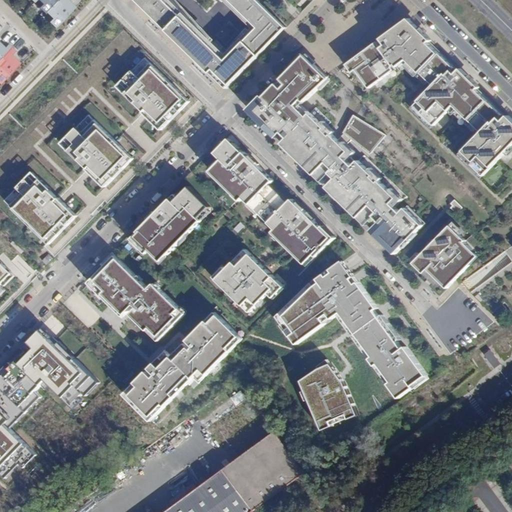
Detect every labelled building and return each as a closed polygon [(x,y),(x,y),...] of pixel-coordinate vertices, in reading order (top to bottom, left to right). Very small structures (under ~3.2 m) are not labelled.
[(36,0),(41,5),(38,8),(44,15),(45,14),(45,13),(57,0),(36,0)] [(48,23),(55,29),(76,8),(67,0),(57,0),(45,13),(45,14),(51,19),(48,23)] [(259,0),(136,0),(174,36),(188,22),(165,0),(230,0),(246,15),(260,1),(259,0)] [(188,22),(174,36),(194,56),(227,88),(287,27),(260,1),(246,15),(259,28),(227,60),(188,22)] [(484,176),(511,147),(511,118),(509,115),(506,118),(477,89),(480,87),(461,68),(458,71),(429,43),(432,40),(410,18),(351,61),(370,88),(395,69),(393,67),(394,67),(397,64),(399,66),(408,59),(422,72),(424,70),(437,82),(434,85),(419,101),(426,108),(422,112),(435,125),(455,105),(469,120),(472,118),(484,131),(464,151),(473,159),(470,162),(484,176)] [(4,48),(0,44),(0,59),(11,48),(8,45),(4,48)] [(0,85),(20,65),(11,56),(15,52),(11,48),(0,59),(0,85)] [(373,231),(397,254),(427,223),(417,213),(410,206),(404,213),(394,204),(400,199),(361,161),(359,164),(353,158),(349,161),(346,158),(352,152),(347,148),(340,141),(336,137),(312,114),(309,117),(298,106),(304,100),(307,103),(310,99),(330,79),(329,77),(306,55),(251,111),(278,138),(280,136),(285,141),(283,143),(323,182),(332,173),(337,178),(328,187),(368,225),(376,217),(381,222),(373,231)] [(151,63),(146,57),(133,70),(138,76),(151,63)] [(162,130),(190,101),(151,63),(138,76),(133,70),(124,79),(132,86),(125,93),(136,104),(137,103),(145,111),(144,112),(162,130)] [(424,70),(422,72),(427,78),(434,85),(437,82),(424,70)] [(132,86),(124,79),(117,86),(125,93),(132,86)] [(426,108),(419,101),(415,105),(422,112),(426,108)] [(83,133),(95,120),(90,114),(77,127),(83,133)] [(355,115),(346,135),(354,141),(371,154),(387,135),(355,115)] [(472,118),(469,120),(474,125),(481,133),(484,131),(472,118)] [(95,120),(83,133),(77,127),(68,136),(76,143),(69,150),(80,161),(81,160),(89,168),(88,169),(106,187),(134,158),(95,120)] [(346,135),(340,141),(347,148),(354,141),(346,135)] [(76,143),(68,136),(62,143),(69,150),(76,143)] [(247,154),(233,140),(218,155),(225,161),(213,173),(238,197),(241,194),(261,213),(273,225),(270,228),(273,231),(309,267),(335,240),(323,228),(295,201),(293,204),(274,185),(277,183),(247,154)] [(473,159),(464,151),(462,154),(470,162),(473,159)] [(41,179),(34,171),(27,178),(35,186),(41,179)] [(41,179),(35,186),(27,178),(19,187),(24,192),(11,205),(51,244),(79,215),(60,197),(60,198),(51,190),(52,189),(41,179)] [(176,194),(132,239),(147,254),(159,242),(171,253),(203,220),(201,218),(212,207),(190,186),(180,197),(176,194)] [(24,192),(19,187),(6,200),(11,205),(24,192)] [(456,200),(452,204),(454,206),(452,208),(458,214),(464,207),(456,200)] [(492,244),(511,223),(511,219),(503,211),(481,233),(492,244)] [(323,228),(335,240),(337,238),(335,236),(325,226),(323,228)] [(445,231),(418,259),(433,273),(448,288),(457,279),(471,265),(469,263),(473,259),(469,255),(474,250),(465,242),(467,240),(455,228),(448,235),(445,231)] [(268,246),(259,255),(271,267),(280,257),(268,246)] [(285,286),(247,249),(227,269),(225,267),(216,277),(252,311),(270,293),(274,297),(285,286)] [(117,256),(113,252),(101,265),(104,268),(117,256)] [(42,261),(46,265),(53,258),(48,254),(42,261)] [(104,268),(90,283),(111,304),(119,311),(121,309),(126,315),(132,308),(135,311),(132,314),(153,334),(156,332),(163,338),(187,314),(156,283),(151,289),(117,256),(104,268)] [(0,290),(4,287),(1,285),(13,273),(0,260),(0,290)] [(344,260),(341,263),(357,284),(360,282),(357,277),(353,272),(349,266),(344,260)] [(357,284),(341,263),(319,279),(322,282),(316,286),(313,282),(279,316),(285,324),(289,321),(298,332),(293,336),(299,344),(328,323),(324,318),(330,314),(333,319),(342,313),(354,329),(374,356),(371,358),(401,398),(415,387),(414,386),(429,375),(407,346),(404,348),(399,341),(402,339),(384,314),(381,316),(376,310),(379,308),(360,282),(357,284)] [(111,304),(109,305),(123,318),(124,317),(119,311),(111,304)] [(237,346),(244,339),(217,312),(173,357),(168,351),(155,364),(152,368),(154,370),(152,373),(149,370),(126,394),(139,407),(141,404),(156,418),(190,383),(195,378),(197,379),(201,383),(237,346)] [(330,314),(324,318),(328,323),(333,319),(330,314)] [(289,321),(285,324),(293,336),(298,332),(289,321)] [(0,466),(6,473),(17,461),(20,464),(33,451),(10,429),(4,423),(36,391),(47,379),(65,397),(66,396),(74,403),(84,393),(97,379),(76,358),(74,360),(66,353),(68,350),(47,330),(42,336),(36,331),(20,347),(26,352),(13,364),(5,373),(0,377),(0,385),(1,386),(0,386),(0,466)] [(405,343),(402,339),(399,341),(404,348),(407,346),(405,343)] [(491,349),(486,352),(494,367),(499,364),(491,349)] [(74,360),(76,358),(68,350),(66,353),(74,360)] [(153,363),(155,364),(168,351),(166,350),(153,363)] [(2,371),(5,373),(13,364),(11,362),(2,371)] [(303,381),(325,430),(335,426),(333,421),(349,414),(351,419),(360,415),(346,382),(342,375),(333,363),(321,368),(303,381)] [(100,382),(97,379),(84,393),(87,396),(100,382)] [(36,391),(4,423),(10,429),(42,397),(36,391)] [(252,511),(306,473),(276,432),(167,511),(252,511)] [(37,455),(33,451),(20,464),(24,468),(37,455)] [(0,472),(6,479),(20,464),(17,461),(6,473),(0,466),(0,472)]
